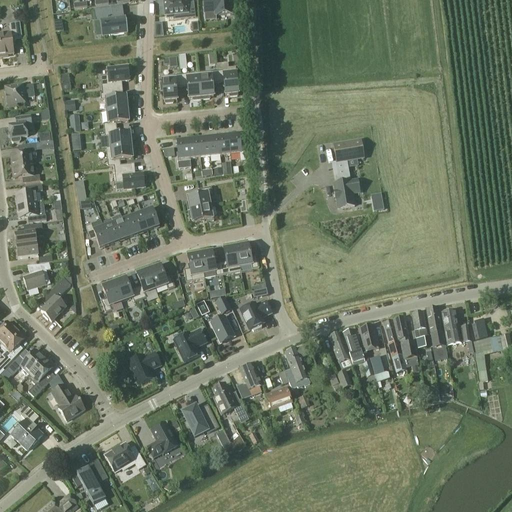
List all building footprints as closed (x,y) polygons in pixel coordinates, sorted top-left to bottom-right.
[(186,0),(172,0),(162,1),(164,17),(166,17),(166,20),(174,19),(174,16),(188,14),(186,0)] [(233,18),(231,0),(209,0),(204,0),(205,16),(214,15),(214,19),(233,18)] [(111,9),(93,11),(94,23),(101,22),(103,38),(128,34),(126,22),(120,22),(120,20),(113,20),(111,9)] [(61,20),(53,22),(55,34),(63,33),(61,20)] [(11,35),(0,36),(0,47),(1,58),(8,57),(8,56),(14,55),(12,42),(23,40),(20,24),(10,25),(11,35)] [(177,59),(164,60),(164,66),(170,65),(170,69),(177,68),(177,59)] [(127,68),(107,70),(108,77),(100,78),(102,95),(113,94),(122,93),(120,93),(119,83),(129,82),(129,78),(131,78),(130,71),(128,71),(127,68)] [(237,96),(238,95),(237,85),(239,85),(238,77),(236,78),(235,71),(217,73),(218,85),(224,85),(225,97),(230,96),(230,98),(237,97),(237,96)] [(212,86),(218,85),(217,73),(199,75),(201,101),(210,100),(209,98),(213,98),(212,86)] [(180,77),(182,89),(188,88),(189,101),(193,100),(193,102),(201,101),(199,75),(180,77)] [(176,90),(182,89),(180,77),(162,79),(162,85),(160,86),(161,93),(163,93),(164,103),(165,103),(165,105),(173,104),(173,102),(177,102),(176,90)] [(69,85),(61,86),(62,93),(70,92),(69,85)] [(23,89),(22,87),(6,90),(7,98),(5,98),(6,108),(17,107),(17,105),(25,104),(23,95),(28,94),(29,99),(35,98),(33,86),(27,87),(27,89),(23,89)] [(106,101),(107,113),(129,111),(128,103),(126,103),(126,99),(113,100),(113,94),(102,95),(100,96),(101,102),(106,101)] [(129,111),(107,113),(108,125),(103,126),(104,132),(117,131),(116,125),(128,124),(128,119),(130,119),(129,111)] [(49,121),(48,114),(40,115),(41,122),(49,121)] [(11,140),(11,144),(13,145),(19,144),(21,142),(20,139),(28,138),(27,129),(32,129),(31,118),(16,120),(17,126),(9,127),(11,140)] [(78,118),(70,119),(72,135),(80,134),(78,118)] [(110,138),(111,150),(133,147),(132,139),(130,140),(129,135),(117,137),(117,131),(104,132),(105,139),(110,138)] [(246,146),(240,146),(239,138),(229,139),(231,156),(239,155),(240,165),(248,164),(246,146)] [(220,157),(231,156),(229,139),(218,140),(220,157)] [(210,158),(220,157),(218,140),(208,141),(210,158)] [(199,159),(210,158),(208,141),(198,142),(199,159)] [(187,143),(189,161),(199,159),(198,142),(187,143)] [(361,142),(334,146),(337,165),(341,164),(364,160),(361,142)] [(190,169),(189,161),(187,143),(177,144),(178,155),(177,155),(178,170),(190,169)] [(12,157),(13,169),(33,166),(32,159),(37,158),(36,146),(22,147),(18,148),(19,156),(12,157)] [(108,169),(114,168),(120,167),(120,161),(132,160),(132,156),(134,156),(133,147),(111,150),(106,150),(108,169)] [(337,165),(332,166),(335,186),(333,186),(335,195),(334,195),(335,205),(337,204),(338,212),(355,209),(353,198),(360,196),(357,182),(350,183),(347,163),(341,164),(337,165)] [(15,181),(26,179),(27,185),(40,183),(40,177),(34,178),(33,166),(13,169),(15,181)] [(120,167),(114,168),(116,185),(123,185),(124,192),(144,190),(144,187),(146,187),(145,179),(143,179),(143,175),(132,176),(132,167),(134,167),(134,166),(120,167)] [(79,203),(86,202),(83,183),(76,184),(79,203)] [(16,197),(17,208),(37,206),(36,194),(43,193),(42,187),(28,189),(29,195),(16,197)] [(188,212),(210,208),(208,197),(212,196),(211,189),(199,192),(200,198),(188,200),(189,204),(187,205),(188,212)] [(381,197),(371,199),(374,213),(383,211),(381,197)] [(246,216),(253,215),(252,202),(244,203),(246,216)] [(90,205),(79,206),(79,214),(90,212),(90,205)] [(39,218),(37,206),(17,208),(19,220),(32,219),(33,225),(47,223),(46,217),(39,218)] [(211,208),(210,208),(188,212),(190,221),(192,220),(193,224),(206,222),(207,224),(214,222),(211,208)] [(141,214),(141,216),(143,215),(149,232),(158,228),(155,218),(156,217),(153,209),(142,213),(141,214)] [(143,215),(141,216),(133,219),(139,235),(149,232),(143,215)] [(133,219),(123,222),(129,239),(139,235),(133,219)] [(123,222),(113,226),(119,243),(129,239),(123,222)] [(100,250),(110,246),(103,230),(101,223),(91,226),(91,227),(93,232),(100,250)] [(15,237),(17,249),(37,246),(36,239),(44,238),(42,225),(26,227),(27,235),(15,237)] [(113,226),(103,230),(110,246),(119,243),(113,226)] [(18,261),(38,258),(37,246),(17,249),(18,261)] [(244,246),(236,248),(240,274),(241,274),(240,269),(251,267),(252,272),(259,270),(256,258),(250,259),(248,247),(244,248),(244,246)] [(220,265),(222,277),(240,274),(236,248),(227,249),(228,251),(224,252),(226,264),(220,265)] [(207,253),(199,254),(204,281),(205,281),(204,276),(215,274),(216,278),(222,277),(220,265),(214,266),(212,254),(208,255),(207,253)] [(199,254),(191,256),(192,258),(188,259),(190,271),(184,272),(186,284),(204,281),(199,254)] [(52,264),(51,258),(38,260),(39,266),(52,264)] [(32,267),(27,268),(31,277),(23,280),(27,293),(46,287),(50,286),(46,273),(50,271),(49,265),(44,267),(32,267)] [(156,268),(148,271),(156,291),(167,287),(168,291),(175,289),(170,277),(164,280),(160,268),(156,270),(156,268)] [(141,288),(136,290),(140,302),(146,300),(144,295),(156,291),(148,271),(140,273),(141,275),(137,277),(141,288)] [(66,309),(55,299),(59,296),(61,297),(70,287),(63,280),(54,290),(44,300),(49,305),(41,313),(51,324),(66,309)] [(113,283),(121,304),(132,300),(134,304),(140,302),(136,290),(130,292),(126,281),(122,282),(121,281),(113,283)] [(113,283),(106,286),(106,288),(103,289),(107,301),(101,303),(105,315),(112,313),(110,308),(121,304),(113,283)] [(267,297),(266,291),(252,294),(253,300),(267,297)] [(225,301),(215,306),(221,319),(231,314),(225,301)] [(254,306),(240,313),(249,332),(252,331),(254,333),(262,329),(261,327),(264,326),(261,320),(271,315),(265,303),(255,308),(254,306)] [(434,358),(443,356),(442,348),(445,348),(444,342),(442,334),(438,310),(426,312),(429,330),(430,337),(435,336),(436,343),(436,347),(432,348),(434,358)] [(455,312),(441,315),(445,335),(447,348),(472,343),(469,328),(461,329),(461,330),(458,331),(455,312)] [(419,351),(426,349),(425,347),(427,346),(423,315),(412,316),(415,335),(416,341),(419,351)] [(224,318),(211,325),(220,345),(234,339),(224,318)] [(403,320),(394,323),(399,343),(402,356),(403,356),(404,363),(418,360),(415,344),(408,345),(403,320)] [(487,339),(483,321),(474,323),(474,326),(472,327),(475,342),(487,339)] [(399,343),(394,323),(384,325),(393,359),(392,359),(396,375),(407,372),(404,363),(403,356),(402,356),(399,343)] [(0,347),(15,332),(7,324),(1,330),(0,329),(0,347)] [(374,328),(358,331),(363,353),(379,349),(374,328)] [(365,363),(354,331),(342,335),(353,367),(365,363)] [(20,354),(16,350),(25,341),(23,339),(23,337),(19,333),(17,334),(15,332),(0,347),(0,348),(8,357),(0,365),(0,377),(4,373),(3,371),(5,369),(20,354)] [(189,336),(173,343),(184,366),(200,358),(196,350),(206,345),(200,332),(190,337),(189,336)] [(339,366),(342,365),(344,371),(351,369),(339,336),(329,340),(339,366)] [(479,384),(488,383),(485,362),(486,362),(485,357),(511,351),(511,349),(509,336),(472,344),(477,365),(479,384)] [(292,390),(297,389),(297,390),(309,386),(300,359),(308,357),(305,348),(297,351),(296,351),(285,354),(285,355),(291,371),(285,373),(292,390)] [(25,363),(19,357),(5,371),(12,378),(20,369),(28,377),(45,361),(36,352),(25,363)] [(160,368),(155,355),(144,360),(144,358),(128,365),(138,387),(154,380),(150,373),(160,368)] [(384,374),(379,359),(370,362),(370,363),(374,376),(376,385),(390,381),(388,375),(384,374)] [(28,377),(37,385),(28,394),(34,400),(48,386),(43,380),(53,369),(45,361),(28,377)] [(367,379),(374,376),(370,363),(363,365),(367,379)] [(242,387),(236,389),(242,402),(261,395),(259,389),(262,388),(260,384),(253,367),(240,372),(245,384),(246,386),(242,388),(242,387)] [(337,377),(340,385),(342,390),(342,391),(344,390),(344,392),(352,388),(347,374),(337,377)] [(56,391),(64,386),(59,378),(51,383),(56,391)] [(214,391),(212,392),(219,407),(224,416),(233,411),(236,416),(243,413),(235,395),(230,398),(224,386),(219,389),(219,387),(214,390),(214,391)] [(64,387),(51,395),(60,409),(58,410),(66,424),(84,412),(76,399),(73,401),(64,387)] [(287,390),(267,397),(272,412),(278,410),(280,414),(292,410),(291,406),(292,405),(287,390)] [(196,409),(183,415),(195,440),(206,434),(207,436),(219,430),(207,408),(198,413),(196,409)] [(31,426),(38,419),(28,409),(21,417),(26,422),(11,438),(27,453),(43,437),(31,426)] [(298,427),(305,424),(301,413),(293,416),(298,427)] [(154,462),(178,450),(165,425),(150,432),(157,444),(147,449),(154,462)] [(228,446),(233,456),(234,457),(245,451),(240,440),(228,446)] [(140,458),(135,460),(125,445),(103,458),(114,477),(122,472),(123,474),(135,467),(139,472),(146,468),(140,458)] [(77,478),(72,481),(77,490),(82,487),(94,508),(95,511),(98,511),(108,507),(106,502),(98,487),(108,481),(98,462),(87,468),(88,470),(76,477),(77,478)] [(73,511),(78,509),(69,498),(55,509),(52,505),(42,511),(73,511)]
